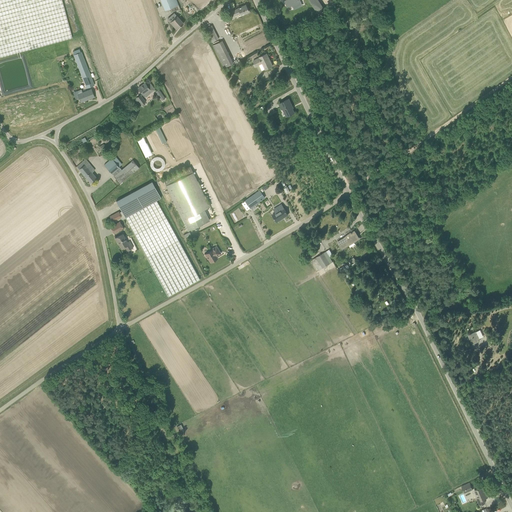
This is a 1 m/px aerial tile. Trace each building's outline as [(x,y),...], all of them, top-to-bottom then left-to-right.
[(0,0),(0,57),(51,43),(73,38),(62,0),(0,0)] [(160,0),(165,10),(170,8),(171,12),(180,9),(178,5),(176,0),(160,0)] [(323,8),(318,0),(309,0),(316,12),(323,8)] [(241,15),(249,11),(246,5),(238,8),(230,12),(232,16),(240,13),(241,15)] [(181,26),(184,23),(177,16),(174,18),(170,22),(176,29),(180,25),(181,26)] [(218,39),(214,30),(211,25),(205,29),(212,42),(218,39)] [(217,54),(226,49),(222,41),(213,45),(217,54)] [(74,55),(87,88),(94,85),(81,52),(74,55)] [(262,64),(265,70),(273,66),(267,53),(259,57),(253,61),(256,67),(262,64)] [(147,86),(145,83),(138,88),(143,94),(145,97),(155,89),(150,84),(147,86)] [(78,94),(81,102),(94,97),(91,89),(78,94)] [(162,101),(165,99),(165,98),(159,89),(155,91),(162,101)] [(140,95),(137,98),(142,105),(146,102),(140,95)] [(292,106),(289,99),(279,104),(282,109),(283,109),(287,116),(294,113),(292,107),(292,106)] [(126,129),(117,111),(110,114),(119,132),(126,129)] [(164,143),(167,142),(159,126),(156,128),(164,143)] [(153,157),(143,135),(136,138),(146,160),(153,157)] [(119,167),(119,166),(112,158),(104,165),(120,183),(139,167),(133,160),(119,172),(116,169),(119,167)] [(86,159),(77,166),(90,183),(97,178),(92,172),(95,170),(86,159)] [(163,179),(188,231),(210,220),(204,209),(210,207),(190,166),(163,179)] [(122,219),(125,218),(157,201),(161,198),(152,181),(116,201),(122,211),(119,213),(119,212),(110,217),(113,221),(121,217),(122,219)] [(247,210),(250,208),(265,198),(260,190),(245,201),(242,203),(247,210)] [(200,279),(198,275),(166,218),(157,201),(125,218),(168,297),(200,279)] [(280,210),(273,215),(272,215),(277,222),(288,215),(284,208),(281,204),(278,207),(280,210)] [(118,223),(111,227),(114,233),(122,229),(118,223)] [(342,249),(357,240),(356,237),(358,236),(355,231),(349,234),(351,238),(345,241),(343,238),(338,242),(342,249)] [(130,241),(127,242),(123,234),(115,238),(117,242),(118,242),(121,248),(125,246),(128,251),(133,248),(130,241)] [(218,258),(217,256),(221,254),(216,246),(208,251),(209,252),(205,254),(208,259),(209,259),(211,262),(218,258)] [(317,257),(323,267),(330,263),(324,253),(317,257)] [(359,287),(354,290),(359,299),(364,296),(359,287)] [(476,332),(469,335),(473,344),(480,340),(476,332)] [(461,486),(463,491),(469,488),(470,491),(473,490),(470,483),(461,486)] [(485,494),(482,486),(475,490),(478,497),(477,498),(480,505),(485,503),(483,499),(488,497),(486,493),(485,494)]
